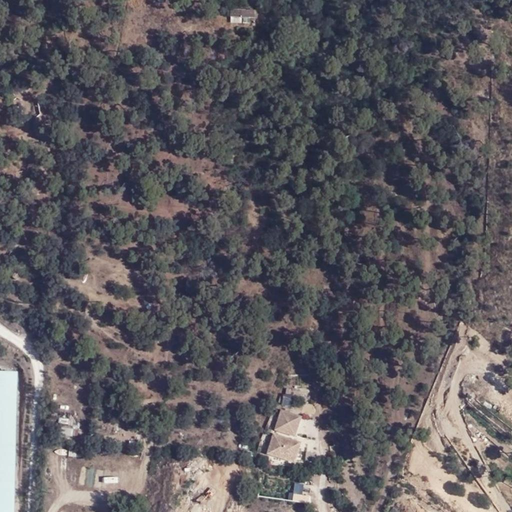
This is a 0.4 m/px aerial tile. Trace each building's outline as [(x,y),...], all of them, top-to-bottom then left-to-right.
[(254,23),(255,8),(231,8),(230,22),(254,23)] [(12,511),(16,373),(0,372),(0,511),(12,511)] [(305,377),(288,378),(288,388),(306,386),(305,377)] [(288,406),(288,394),(279,394),(279,405),(288,406)] [(277,410),(271,430),(291,436),(297,416),(277,410)] [(296,442),(270,434),(263,454),(290,462),(296,442)] [(302,452),(301,461),(310,462),(311,453),(302,452)]
